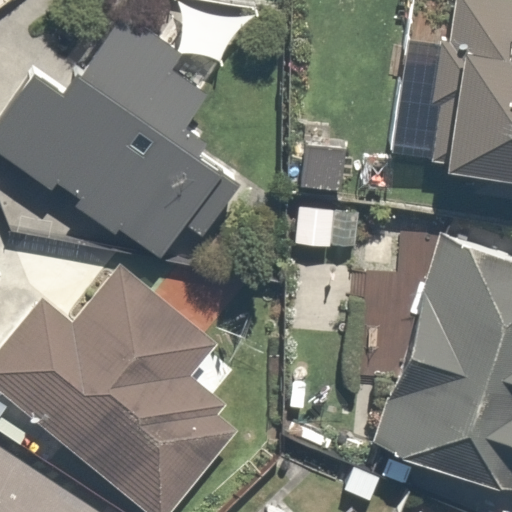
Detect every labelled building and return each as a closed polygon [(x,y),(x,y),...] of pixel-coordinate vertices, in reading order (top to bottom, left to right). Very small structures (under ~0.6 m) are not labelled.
[(511,0),(448,0),(431,147),(511,156),(511,0)] [(50,27),(0,104),(0,143),(148,239),(167,208),(191,224),(231,161),(185,131),(194,118),(173,105),(201,60),(109,1),(80,46),(50,27)] [(511,240),(433,213),(361,421),(511,473),(511,240)] [(32,276),(0,313),(0,393),(139,511),(145,511),(223,420),(199,400),(208,389),(178,363),(205,331),(111,252),(66,304),(32,276)] [(93,511),(0,450),(0,511),(93,511)]
